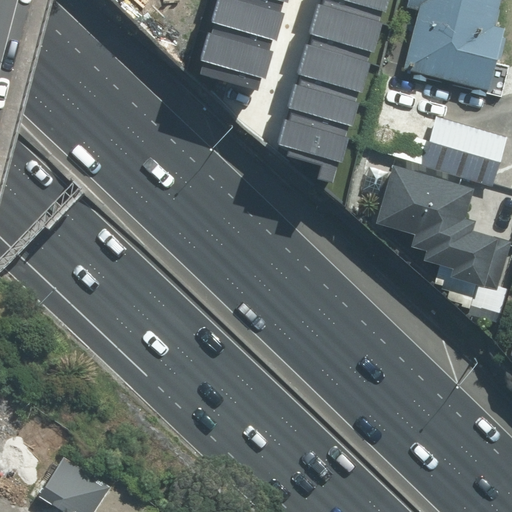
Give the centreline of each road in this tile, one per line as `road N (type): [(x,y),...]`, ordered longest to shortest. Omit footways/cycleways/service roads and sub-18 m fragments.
road 1 (motorway): [(0,60),(467,511)]
road 2 (motorway): [(381,511),(0,150)]
